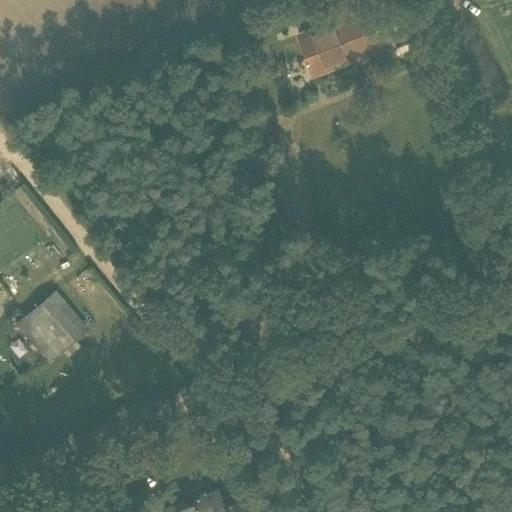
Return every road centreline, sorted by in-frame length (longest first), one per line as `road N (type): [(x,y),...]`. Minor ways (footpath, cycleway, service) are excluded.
road 1 (track): [(328,511),(293,465),(150,321),(0,133)]
road 2 (track): [(511,288),(308,368),(218,393)]
road 3 (unclassified): [(0,471),(218,393)]
